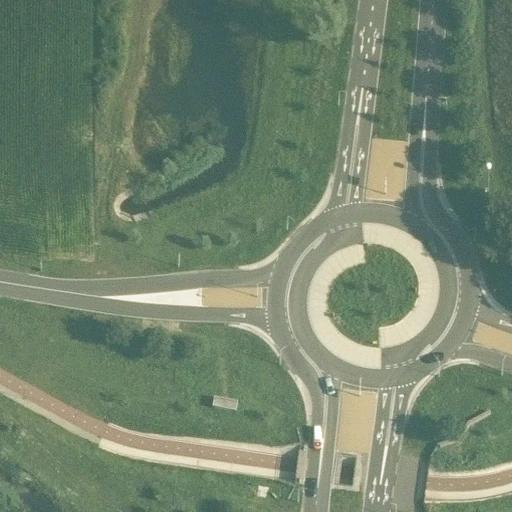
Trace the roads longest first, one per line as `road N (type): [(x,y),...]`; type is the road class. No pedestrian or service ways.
road 1 (tertiary): [(281,268),(261,277),(113,292),(49,291)]
road 2 (tertiary): [(49,291),(124,310),(278,323)]
road 3 (primary): [(469,307),(459,247),(426,193),(425,97)]
road 4 (primary): [(278,323),(316,395),(316,491)]
road 5 (primary): [(417,227),(410,193),(425,97)]
road 6 (primary): [(377,499),(398,400),(413,374)]
road 7 (primary): [(353,212),(302,282),(298,324)]
road 8 (primary): [(331,369),(316,491)]
road 9 (primary): [(359,95),(337,213)]
